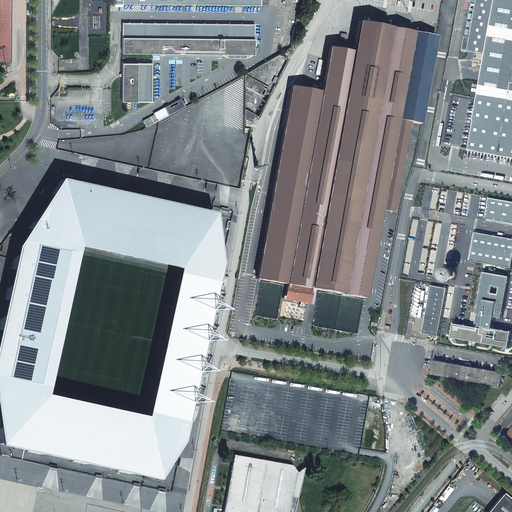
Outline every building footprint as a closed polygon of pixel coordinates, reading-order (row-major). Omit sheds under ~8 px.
[(476,0),(470,0),(462,50),(486,54),(495,0),(477,0),(478,0),(476,0)] [(511,0),(496,0),(470,148),(470,149),(511,156),(511,0)] [(122,53),(254,54),(254,24),(122,23),(122,53)] [(291,87),(256,279),(260,280),(287,285),(285,297),(283,297),(282,299),(284,299),(290,300),(289,302),(292,302),(292,301),(313,304),(315,290),(364,298),(380,210),(393,212),(408,122),(419,124),(435,37),(358,23),(352,52),(329,48),(321,92),(297,88),(291,87)] [(344,50),(346,35),(340,34),(338,49),(344,50)] [(152,102),(152,63),(122,63),(121,102),(152,102)] [(268,88),(245,75),(245,84),(245,87),(263,97),(268,88)] [(184,107),(179,99),(163,108),(168,116),(184,107)] [(163,108),(153,113),(154,115),(158,121),(168,116),(163,108)] [(244,120),(249,123),(253,117),(254,115),(253,115),(244,110),(244,120)] [(158,121),(154,115),(143,121),(145,124),(146,127),(158,121)] [(175,206),(60,181),(52,194),(52,195),(53,194),(55,194),(55,192),(58,192),(57,195),(60,195),(62,196),(63,190),(66,191),(67,188),(78,190),(77,198),(192,223),(182,268),(180,275),(213,282),(213,283),(214,283),(216,275),(218,276),(220,266),(213,216),(202,212),(175,206)] [(53,194),(35,223),(31,229),(26,238),(75,249),(75,247),(78,245),(182,268),(192,223),(77,198),(78,190),(67,188),(66,191),(63,190),(62,196),(60,195),(57,195),(58,192),(55,192),(55,194),(53,194)] [(52,195),(32,223),(35,223),(53,194),(52,195)] [(511,201),(488,197),(485,217),(511,221),(511,201)] [(28,229),(14,259),(18,259),(17,260),(34,264),(38,247),(65,252),(73,254),(75,249),(26,238),(31,229),(28,229)] [(511,239),(476,232),(470,260),(510,267),(511,258),(511,239)] [(17,333),(12,355),(0,351),(0,360),(10,363),(10,368),(11,368),(9,380),(44,387),(73,254),(65,252),(38,247),(34,264),(17,260),(18,259),(14,259),(11,269),(15,270),(16,269),(32,274),(26,295),(11,291),(11,290),(7,289),(5,300),(9,301),(9,300),(24,303),(19,324),(4,321),(5,320),(1,319),(0,321),(0,330),(2,331),(3,329),(17,333)] [(457,272),(456,269),(455,268),(455,267),(453,266),(452,266),(450,266),(448,266),(447,266),(445,267),(443,269),(443,270),(442,273),(443,275),(444,277),(444,278),(446,280),(449,280),(451,280),(453,280),(455,278),(456,277),(457,275),(457,273),(457,272)] [(11,269),(7,289),(11,290),(11,291),(26,295),(32,274),(16,269),(15,270),(11,269)] [(484,271),(477,312),(501,317),(509,276),(484,271)] [(183,420),(184,420),(186,421),(187,419),(191,420),(192,411),(193,404),(195,404),(197,404),(199,402),(199,400),(200,399),(199,398),(199,397),(198,396),(196,394),(192,394),(193,391),(197,392),(200,381),(196,380),(197,373),(200,374),(202,374),(204,373),(205,371),(206,369),(206,367),(205,365),(204,364),(203,364),(207,343),(209,343),(211,342),(212,340),(213,339),(213,338),(213,336),(212,335),(211,334),(210,333),(206,332),(207,325),(212,326),(214,315),(210,314),(210,311),(214,312),(216,312),(217,311),(218,310),(219,309),(220,308),(220,306),(219,305),(219,304),(218,303),(217,302),(215,302),(212,301),(216,284),(214,283),(213,283),(213,282),(180,275),(179,274),(149,414),(150,414),(158,416),(177,420),(183,422),(183,420)] [(427,308),(422,333),(423,333),(438,336),(440,328),(441,321),(447,288),(432,285),(431,286),(427,308)] [(5,300),(1,319),(5,320),(4,321),(19,324),(24,303),(9,300),(9,301),(5,300)] [(452,337),(509,347),(511,331),(493,328),(495,316),(481,314),(479,326),(482,326),(482,328),(454,323),(452,337)] [(0,330),(0,351),(12,355),(17,333),(3,329),(2,331),(0,330)] [(43,396),(44,387),(9,380),(11,368),(10,368),(10,363),(0,360),(0,384),(37,395),(37,396),(43,396)] [(435,360),(433,374),(502,386),(504,372),(435,360)] [(0,428),(0,431),(0,443),(9,446),(9,443),(20,445),(21,437),(139,462),(140,455),(141,455),(147,429),(148,420),(44,399),(43,396),(37,396),(37,395),(0,384),(0,428)] [(158,416),(150,414),(148,420),(147,429),(155,431),(158,416)] [(177,420),(158,416),(155,431),(147,429),(141,455),(140,455),(139,462),(161,467),(174,443),(177,420)] [(139,462),(136,475),(159,479),(182,442),(186,421),(184,420),(183,420),(183,422),(177,420),(174,443),(161,467),(139,462)] [(9,446),(0,443),(0,445),(136,475),(139,462),(21,437),(20,445),(15,444),(9,443),(9,446)] [(233,455),(223,511),(291,511),(290,506),(291,504),(297,472),(292,466),(233,455)] [(511,511),(511,504),(502,497),(489,511),(511,511)]
